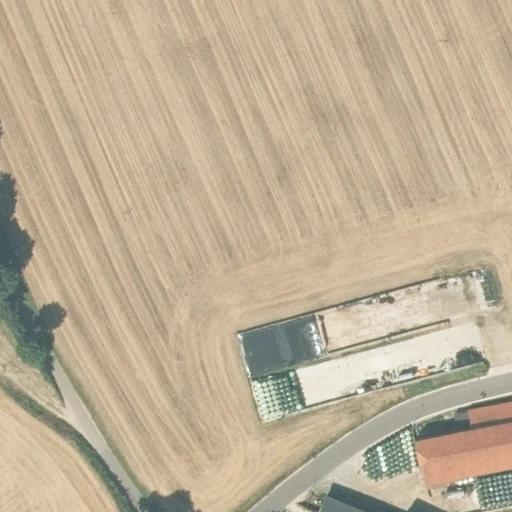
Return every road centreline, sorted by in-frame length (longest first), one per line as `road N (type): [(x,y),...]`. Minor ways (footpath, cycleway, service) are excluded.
road 1 (unclassified): [(146,511),(83,420),(0,266)]
road 2 (tertiary): [(265,511),(393,419),(511,380)]
